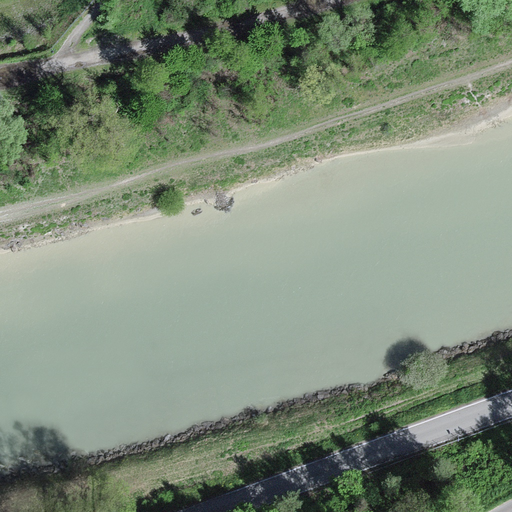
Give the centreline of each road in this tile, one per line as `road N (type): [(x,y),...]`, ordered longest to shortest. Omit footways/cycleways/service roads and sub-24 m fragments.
road 1 (track): [(0,77),(330,0)]
road 2 (unclassified): [(511,404),(219,511)]
